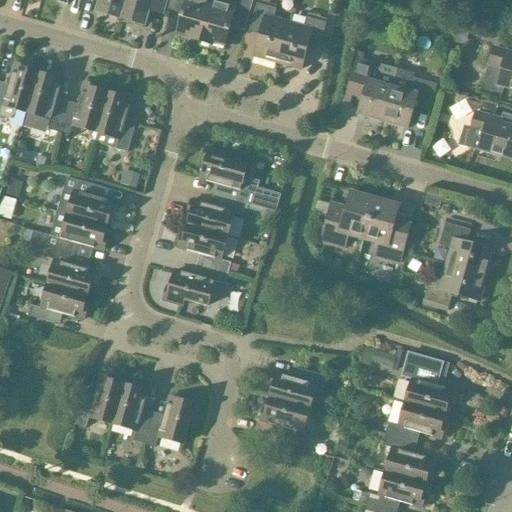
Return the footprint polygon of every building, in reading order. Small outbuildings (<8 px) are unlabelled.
[(101,0),(98,14),(121,21),(127,0),(101,0)] [(127,0),(121,21),(145,28),(149,12),(162,15),(166,0),(127,0)] [(189,37),(188,39),(200,43),(212,0),(171,0),(170,6),(184,10),(177,34),(189,37)] [(214,44),(224,47),(231,23),(246,27),(253,0),(226,0),(226,2),(218,0),(212,0),(200,43),(213,47),(214,44)] [(255,57),(278,64),(290,22),(276,18),(279,7),(259,1),(251,27),(262,31),(255,57)] [(278,64),(301,71),(309,44),(320,47),(328,20),(309,14),(305,27),(290,22),(278,64)] [(511,89),(511,53),(494,48),(489,66),(501,70),(496,85),(511,89)] [(358,114),(383,122),(399,70),(381,65),(380,68),(356,61),(349,86),(365,91),(358,114)] [(0,117),(10,120),(15,114),(16,109),(27,112),(38,75),(28,72),(29,68),(15,63),(7,91),(0,89),(0,117)] [(383,122),(408,129),(415,105),(429,109),(436,84),(414,78),(414,75),(399,70),(383,122)] [(38,75),(27,112),(50,119),(47,129),(59,132),(66,108),(56,105),(64,77),(50,73),(48,78),(38,75)] [(66,108),(59,132),(70,136),(73,125),(97,132),(108,94),(97,91),(99,87),(84,83),(76,111),(66,108)] [(97,132),(93,143),(94,143),(128,153),(128,152),(135,128),(125,125),(133,97),(119,93),(118,97),(108,94),(97,132)] [(511,127),(501,124),(502,120),(476,113),(471,130),(465,128),(460,145),(511,160),(511,127)] [(206,162),(201,180),(226,188),(223,198),(248,204),(275,212),(280,197),(257,191),(259,184),(243,179),(247,167),(223,160),(225,154),(206,148),(203,161),(206,162)] [(64,189),(57,212),(67,215),(106,225),(108,215),(112,217),(116,203),(100,198),(103,189),(92,186),(67,178),(64,189)] [(319,241),(344,248),(347,234),(363,239),(375,199),(350,192),(344,215),(328,210),(319,241)] [(443,197),(428,193),(424,206),(439,210),(443,197)] [(191,214),(188,225),(227,237),(234,213),(245,216),(248,204),(223,198),(220,208),(192,199),(188,213),(191,214)] [(398,264),(407,233),(392,228),(398,206),(375,199),(363,239),(378,243),(374,257),(398,264)] [(50,237),(47,247),(72,253),(75,243),(102,251),(106,237),(103,236),(106,225),(67,215),(57,212),(50,237)] [(446,220),(439,246),(450,249),(446,266),(486,277),(493,252),(466,245),(471,227),(446,220)] [(228,274),(231,263),(220,260),(227,237),(188,225),(185,235),(182,234),(178,247),(206,255),(203,267),(228,274)] [(33,232),(30,242),(47,247),(50,237),(33,232)] [(47,247),(43,258),(54,261),(47,284),(86,295),(89,284),(92,285),(96,272),(69,264),(72,253),(47,247)] [(421,304),(447,312),(452,295),(479,303),(486,277),(446,266),(441,281),(429,278),(421,304)] [(183,299),(207,306),(214,282),(225,285),(228,274),(203,267),(199,278),(175,271),(170,288),(167,287),(163,300),(181,306),(183,299)] [(0,310),(12,273),(0,269),(0,310)] [(30,305),(27,316),(52,324),(55,311),(79,319),(83,320),(86,307),(83,306),(86,295),(47,284),(41,308),(30,305)] [(405,365),(401,377),(411,380),(404,404),(423,410),(443,415),(446,404),(450,405),(454,392),(436,387),(443,364),(408,353),(405,365)] [(273,374),(269,388),(273,389),(270,399),(316,412),(323,388),(326,389),(329,378),(305,371),(302,382),(273,374)] [(75,425),(86,428),(89,418),(112,425),(123,386),(114,384),(115,380),(101,376),(92,404),(82,401),(75,425)] [(133,441),(144,445),(151,420),(141,417),(149,390),(136,386),(135,390),(123,386),(112,425),(135,432),(133,441)] [(201,404),(188,400),(187,404),(169,399),(162,424),(151,420),(144,445),(155,448),(158,438),(183,445),(190,421),(196,422),(201,404)] [(264,408),(260,422),(288,430),(284,441),(309,448),(313,436),(309,435),(316,412),(270,399),(267,409),(264,408)] [(387,425),(384,435),(409,443),(412,432),(440,440),(444,426),(440,425),(443,415),(423,410),(404,404),(397,427),(387,425)] [(384,435),(381,446),(391,449),(384,474),(423,485),(426,474),(429,475),(434,461),(406,453),(409,443),(384,435)] [(369,494),(366,505),(389,511),(392,501),(420,509),(424,496),(420,494),(423,485),(384,474),(377,496),(369,494)]
